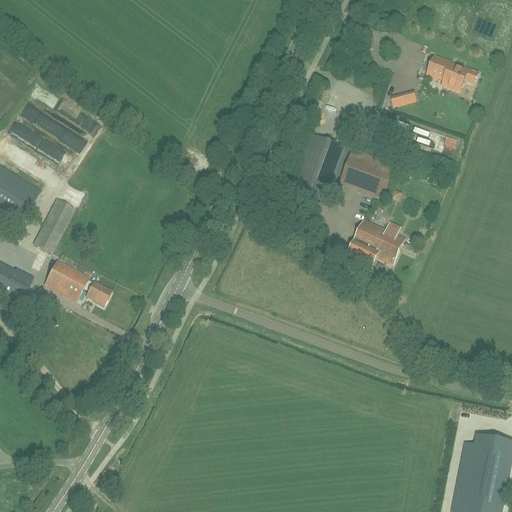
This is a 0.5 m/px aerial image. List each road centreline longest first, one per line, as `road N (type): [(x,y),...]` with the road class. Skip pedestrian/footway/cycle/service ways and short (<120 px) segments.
road 1 (unclassified): [(511,397),(388,367),(176,289)]
road 2 (secondary): [(176,289),(317,0)]
road 3 (secondary): [(52,511),(176,289)]
road 4 (track): [(0,324),(100,436)]
